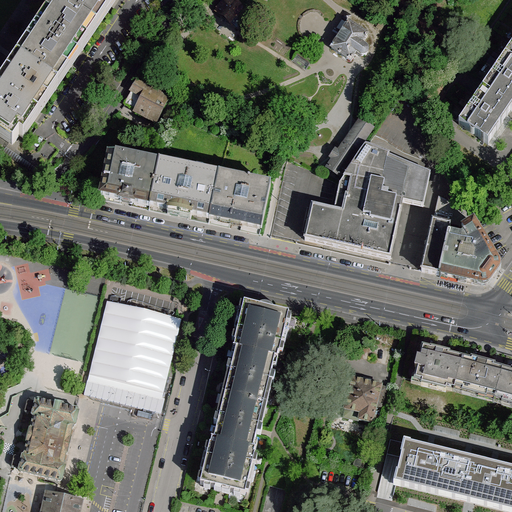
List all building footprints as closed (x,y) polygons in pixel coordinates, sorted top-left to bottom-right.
[(113,0),(57,0),(56,2),(97,30),(116,2),(113,0)] [(254,18),(231,0),(226,0),(222,5),(224,7),(220,12),(234,24),(233,25),(242,33),(254,18)] [(56,2),(36,31),(78,59),(97,30),(56,2)] [(349,23),(332,49),(352,62),(357,53),(362,56),(365,56),(368,54),(369,51),(367,48),(362,45),(368,36),(349,23)] [(36,31),(17,60),(58,88),(78,59),(36,31)] [(312,63),(298,53),(292,61),(307,71),(312,63)] [(483,91),(511,111),(511,110),(511,61),(506,57),(487,84),(484,89),(483,91)] [(17,60),(0,84),(0,91),(38,117),(58,88),(17,60)] [(142,99),(136,112),(157,123),(169,99),(137,84),(132,93),(142,99)] [(0,91),(0,137),(8,143),(12,146),(19,137),(23,139),(38,117),(0,91)] [(460,124),(459,125),(489,146),(511,111),(483,91),(478,99),(460,124)] [(372,130),(361,123),(339,154),(336,152),(332,158),(335,160),(329,169),(340,177),(372,130)] [(365,148),(340,185),(335,213),(312,209),(305,242),(391,262),(404,203),(379,197),(387,163),(389,157),(365,148)] [(102,197),(151,207),(159,165),(110,156),(102,197)] [(431,174),(389,157),(387,163),(410,173),(404,203),(423,208),(431,174)] [(410,173),(387,163),(379,197),(404,203),(410,173)] [(219,178),(159,165),(151,207),(210,219),(219,178)] [(271,189),(219,178),(210,219),(262,230),(271,189)] [(439,198),(434,223),(450,227),(450,225),(460,227),(471,220),(476,215),(475,214),(464,196),(459,207),(439,198)] [(440,276),(449,237),(451,227),(450,227),(434,223),(433,223),(422,272),(440,276)] [(462,240),(449,237),(440,276),(484,285),(489,284),(498,272),(499,266),(474,225),(463,231),(462,233),(465,238),(462,240)] [(234,350),(237,351),(275,360),(278,361),(279,356),(280,356),(289,316),(274,312),(259,309),(245,305),(235,344),(236,345),(234,350)] [(436,351),(422,348),(414,381),(422,384),(421,387),(445,393),(447,388),(455,390),(463,359),(436,351)] [(226,396),(264,405),(270,383),(272,375),(275,360),(237,351),(234,363),(233,366),(231,373),(226,396)] [(463,359),(455,390),(462,392),(462,394),(486,401),(487,398),(495,400),(503,369),(463,359)] [(511,371),(503,369),(495,400),(502,402),(502,405),(511,407),(511,371)] [(382,387),(352,379),(345,410),(346,410),(361,414),(359,421),(372,424),(377,406),(381,387),(382,387)] [(381,387),(377,406),(382,407),(384,399),(385,399),(388,389),(381,387)] [(218,426),(215,441),(254,451),(257,435),(259,428),(264,405),(226,396),(220,418),(218,426)] [(78,411),(38,401),(37,402),(34,415),(35,418),(29,443),(26,455),(23,458),(20,469),(20,471),(21,472),(60,481),(62,481),(79,412),(78,411)] [(26,413),(34,415),(37,402),(35,402),(34,403),(29,402),(27,403),(25,411),(26,413)] [(359,422),(359,421),(361,414),(346,410),(344,418),(359,422)] [(511,511),(511,462),(401,436),(389,486),(491,511),(511,511)] [(210,446),(201,485),(218,489),(229,492),(246,496),(252,469),(256,456),(254,456),(256,451),(254,451),(215,441),(212,440),(211,446),(210,446)] [(20,469),(23,458),(16,457),(14,457),(12,465),(13,467),(20,469)] [(287,475),(269,479),(269,486),(287,491),(288,483),(287,475)] [(80,511),(85,499),(45,489),(40,511),(80,511)]
